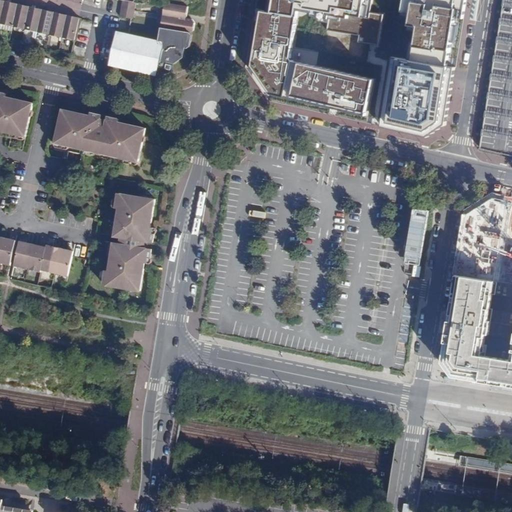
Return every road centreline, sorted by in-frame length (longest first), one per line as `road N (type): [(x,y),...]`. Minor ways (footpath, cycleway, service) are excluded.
road 1 (residential): [(457,166),(401,511)]
road 2 (tertiary): [(201,169),(183,205),(163,319),(149,414),(150,482)]
road 3 (tertiary): [(150,482),(201,169)]
road 4 (tertiary): [(457,166),(257,121)]
road 5 (residential): [(484,0),(457,166)]
road 6 (tertiary): [(0,61),(163,99)]
